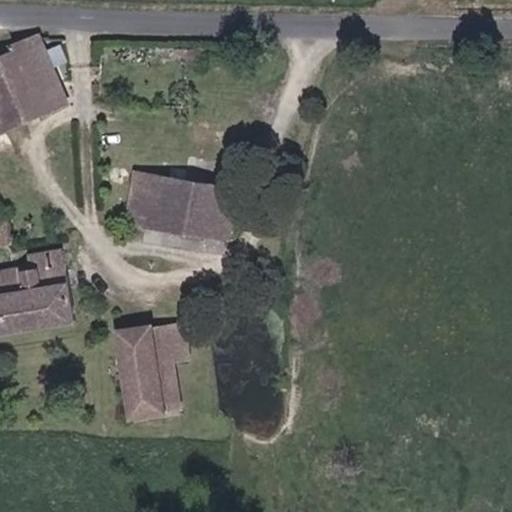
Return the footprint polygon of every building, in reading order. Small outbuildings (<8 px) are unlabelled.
[(0,136),(77,110),(52,45),(16,54),(19,60),(0,66),(0,136)] [(228,118),(180,111),(171,174),(141,170),(134,228),(232,243),(242,185),(218,181),(228,118)] [(4,221),(28,217),(24,189),(0,192),(4,221)] [(76,270),(0,281),(0,346),(86,332),(76,270)] [(152,421),(187,414),(166,327),(132,334),(152,421)]
